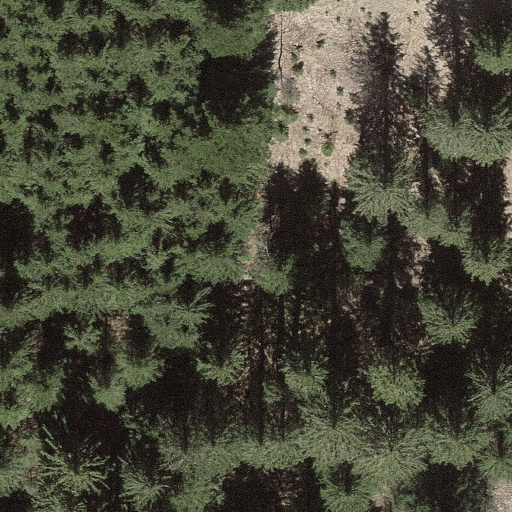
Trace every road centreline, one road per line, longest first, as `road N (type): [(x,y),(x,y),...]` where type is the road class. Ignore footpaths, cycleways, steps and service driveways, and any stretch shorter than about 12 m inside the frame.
road 1 (track): [(138,455),(350,511)]
road 2 (track): [(138,455),(0,423)]
